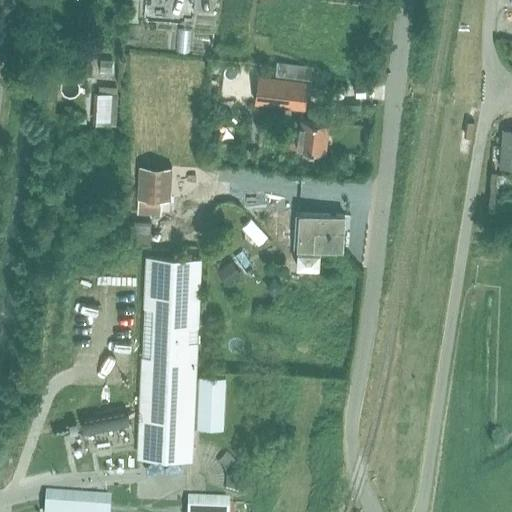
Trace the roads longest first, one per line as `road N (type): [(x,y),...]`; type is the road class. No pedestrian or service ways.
road 1 (residential): [(369,511),(349,448),(401,0)]
road 2 (residential): [(418,511),(491,90)]
